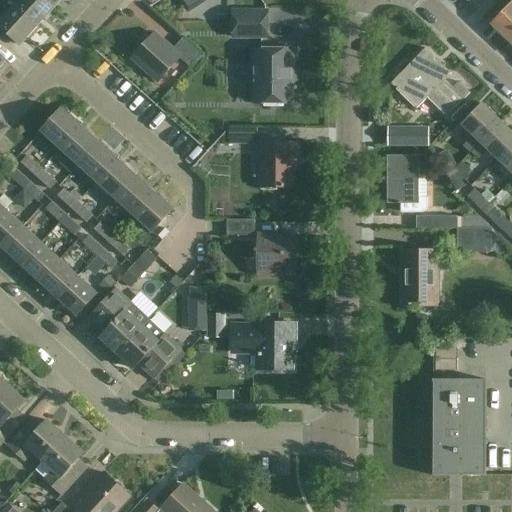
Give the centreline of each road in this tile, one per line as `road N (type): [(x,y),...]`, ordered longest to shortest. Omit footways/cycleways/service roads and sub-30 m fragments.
road 1 (unclassified): [(362,0),(350,74),(345,433)]
road 2 (residential): [(0,306),(134,430),(345,433)]
road 3 (residential): [(172,260),(195,231),(193,186),(55,63)]
road 4 (residential): [(424,0),(511,85)]
